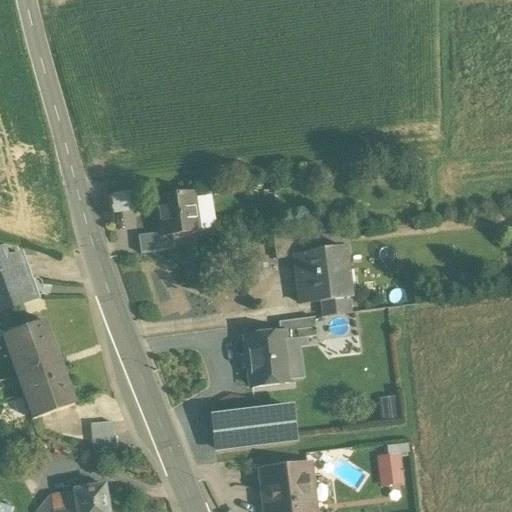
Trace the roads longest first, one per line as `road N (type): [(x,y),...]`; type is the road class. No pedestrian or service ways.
road 1 (secondary): [(26,0),(96,256),(194,511)]
road 2 (track): [(77,190),(451,145),(447,0)]
